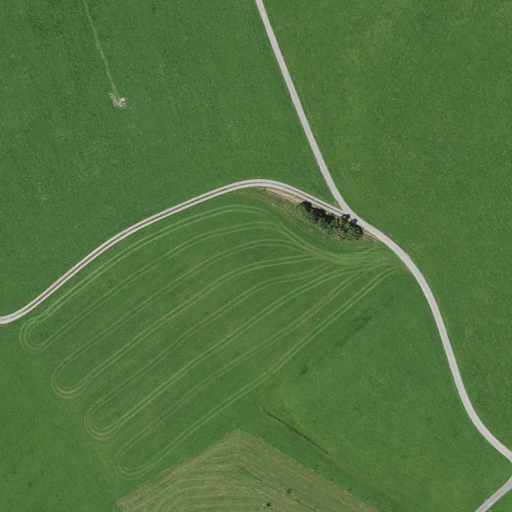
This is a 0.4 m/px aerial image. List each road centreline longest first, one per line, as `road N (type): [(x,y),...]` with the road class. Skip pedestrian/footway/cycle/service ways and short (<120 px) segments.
road 1 (track): [(511,454),(487,433),(462,388),(420,273),(394,244),(352,218),(304,121),(263,0)]
road 2 (track): [(352,218),(292,189),(247,182),(121,235),(30,307),(0,319)]
